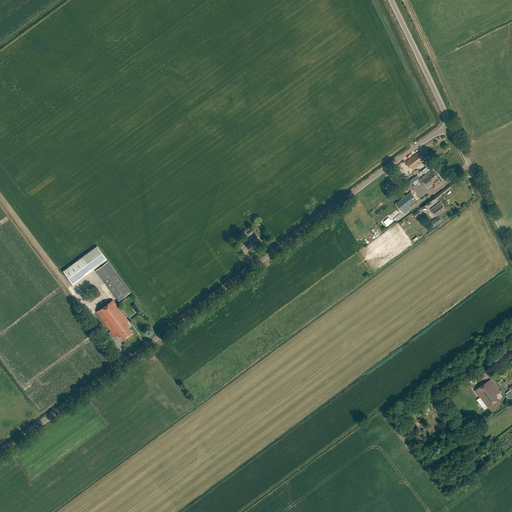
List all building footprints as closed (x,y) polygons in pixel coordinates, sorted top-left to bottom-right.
[(421,163),(426,160),(420,151),(405,162),(412,171),(422,164),(421,163)] [(393,169),(388,172),(394,180),(398,177),(393,169)] [(439,181),(434,173),(422,181),(427,189),(439,181)] [(409,185),(419,178),(417,175),(407,182),(409,185)] [(416,199),(411,191),(394,202),(400,210),(416,199)] [(436,217),(446,210),(441,203),(431,210),(436,217)] [(419,210),(413,214),(416,218),(422,214),(419,210)] [(397,221),(403,215),(401,213),(394,219),(397,221)] [(388,227),(393,222),(389,217),(384,222),(388,227)] [(440,217),(430,224),(433,228),(442,221),(440,217)] [(255,245),(260,242),(254,235),(250,238),(251,238),(244,244),(248,250),(255,245)] [(108,260),(98,246),(64,271),(74,285),(108,260)] [(108,262),(96,270),(119,301),(131,292),(108,262)] [(128,321),(113,300),(96,313),(110,332),(108,334),(111,339),(114,337),(115,338),(119,335),(123,340),(132,334),(128,328),(130,326),(127,322),(128,321)] [(488,408),(499,400),(496,395),(500,392),(491,380),(476,391),(488,408)]
